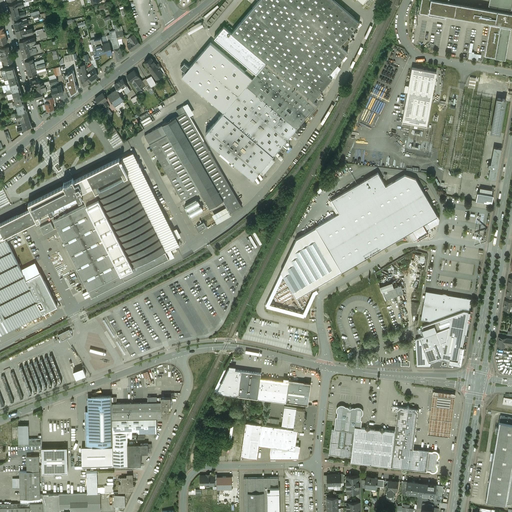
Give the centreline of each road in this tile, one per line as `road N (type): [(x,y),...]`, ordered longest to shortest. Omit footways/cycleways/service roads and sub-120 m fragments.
road 1 (residential): [(176,354),(0,420)]
road 2 (tertiary): [(39,132),(177,25)]
road 3 (residential): [(176,354),(187,388),(128,511)]
road 4 (residential): [(182,511),(194,469),(317,463)]
road 5 (residential): [(326,368),(235,347),(176,354)]
road 6 (residential): [(472,383),(326,368)]
road 7 (residential): [(2,0),(39,132)]
road 8 (secondary): [(494,248),(472,383)]
road 9 (secondary): [(472,383),(452,511)]
road 10 (secondary): [(460,511),(481,384)]
road 11 (residential): [(317,463),(439,477)]
